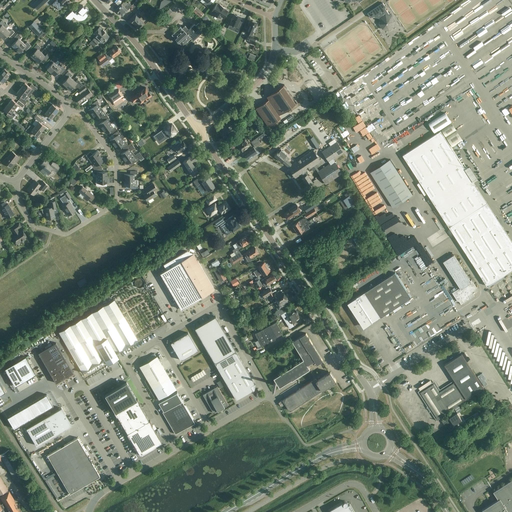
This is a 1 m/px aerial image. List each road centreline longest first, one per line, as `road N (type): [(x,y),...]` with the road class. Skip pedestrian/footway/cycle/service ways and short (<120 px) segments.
road 1 (tertiary): [(368,390),(197,130)]
road 2 (residential): [(68,110),(81,113),(116,162),(114,200),(64,234),(33,224),(15,180)]
road 3 (unclassified): [(119,482),(70,397),(73,388),(84,388),(134,473)]
road 4 (unknown): [(179,327),(154,276),(185,246),(212,278),(216,306)]
road 5 (unclassified): [(158,339),(216,306),(269,394)]
road 6 (tertiary): [(197,130),(145,55),(93,0)]
road 7 (unclassified): [(197,130),(266,71),(274,17)]
road 8 (unclassified): [(175,449),(123,359),(158,339)]
road 9 (unclassified): [(368,390),(469,325)]
